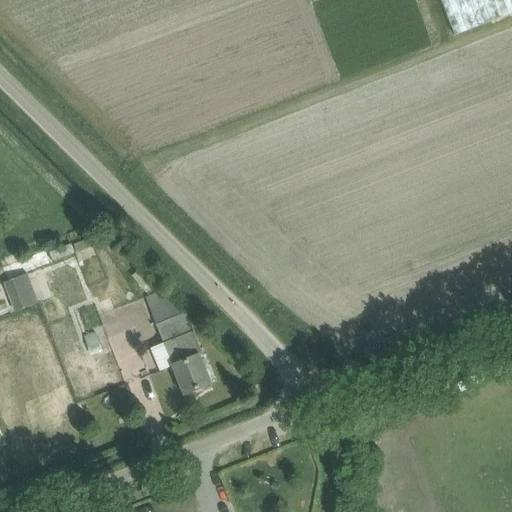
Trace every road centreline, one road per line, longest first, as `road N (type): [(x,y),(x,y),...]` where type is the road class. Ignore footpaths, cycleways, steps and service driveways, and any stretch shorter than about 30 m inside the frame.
road 1 (unclassified): [(312,402),(299,372),(0,75)]
road 2 (unclassified): [(33,511),(312,402)]
road 3 (unclassified): [(312,402),(511,325)]
